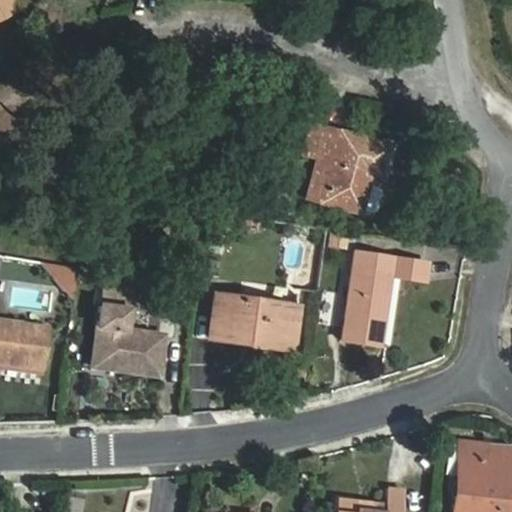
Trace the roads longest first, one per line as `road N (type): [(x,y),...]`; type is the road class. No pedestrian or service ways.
road 1 (residential): [(0,454),(167,450),(305,433),(477,377)]
road 2 (residential): [(137,38),(268,37),(434,109),(511,159)]
road 3 (residential): [(477,377),(511,165)]
road 4 (residential): [(457,0),(474,80),(511,158)]
